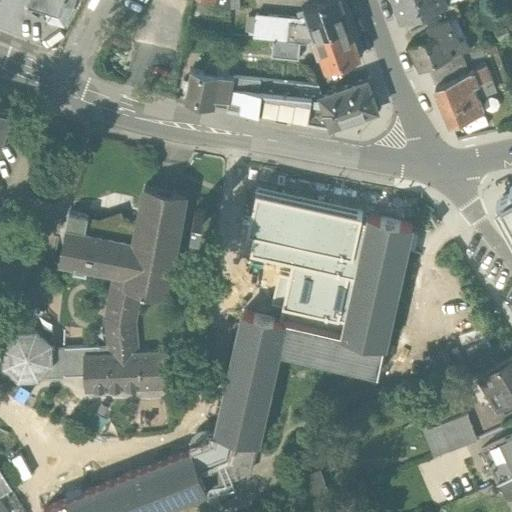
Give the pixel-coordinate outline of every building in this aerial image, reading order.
[(57,17),(61,4),(73,8),(75,0),(29,0),(27,7),(57,17)] [(206,0),(230,9),(229,0),(206,0)] [(340,0),(321,0),(303,6),(314,38),(349,26),(340,0)] [(443,0),(394,0),(402,21),(435,8),(445,4),(445,2),(443,0)] [(445,4),(435,8),(439,19),(448,17),(459,12),(454,0),(449,0),(445,2),(445,4)] [(439,19),(435,20),(427,24),(431,34),(441,29),(449,46),(459,42),(448,17),(439,19)] [(301,24),(274,22),(272,38),(299,41),(301,24)] [(349,26),(314,38),(325,69),(360,57),(349,26)] [(431,34),(408,45),(419,67),(427,65),(434,62),(452,53),(449,46),(441,29),(431,34)] [(299,41),(272,38),(271,56),(297,59),(299,41)] [(459,42),(449,46),(452,53),(462,50),(459,42)] [(434,62),(427,65),(436,86),(463,75),(455,55),(434,62)] [(193,68),(187,100),(227,107),(233,77),(233,76),(218,73),(219,66),(206,63),(205,70),(193,68)] [(485,66),(472,72),(477,85),(490,80),(485,66)] [(463,75),(436,86),(452,126),(484,113),(474,87),(477,85),(472,72),(463,75)] [(319,96),(321,95),(318,86),(233,77),(227,107),(331,127),(319,96)] [(319,96),(331,127),(378,109),(367,78),(349,85),(349,84),(338,88),(338,89),(321,95),(319,96)] [(0,142),(11,114),(0,110),(0,142)] [(186,194),(144,186),(137,222),(127,274),(125,288),(142,291),(166,296),(167,292),(176,293),(182,289),(184,281),(179,274),(171,272),(186,194)] [(511,195),(500,202),(511,225),(511,195)] [(206,210),(196,208),(193,223),(203,225),(206,210)] [(99,219),(87,217),(87,216),(69,213),(61,263),(78,266),(77,271),(87,273),(88,268),(114,272),(127,274),(137,222),(124,220),(119,215),(99,219)] [(257,441),(276,349),(375,373),(410,224),(369,215),(341,335),(242,311),(217,433),(211,430),(205,429),(200,431),(195,434),(192,439),(191,445),(191,451),(44,509),(44,511),(150,511),(207,490),(206,488),(249,471),(256,441),(257,441)] [(127,274),(114,272),(105,316),(107,346),(108,354),(139,352),(136,319),(142,291),(125,288),(127,274)] [(107,346),(52,348),(36,333),(17,333),(6,347),(6,365),(19,377),(37,377),(40,373),(46,378),(85,376),(86,391),(169,387),(167,351),(139,352),(108,354),(107,346)] [(511,354),(478,375),(496,408),(500,406),(503,412),(511,406),(511,354)] [(466,414),(423,431),(433,457),(477,439),(466,414)] [(511,476),(511,434),(481,449),(497,483),(499,482),(511,477),(511,476)] [(303,478),(314,505),(334,497),(323,470),(303,478)] [(3,475),(0,476),(0,495),(1,496),(11,489),(3,475)] [(511,478),(511,477),(499,482),(506,496),(511,492),(511,478)]
